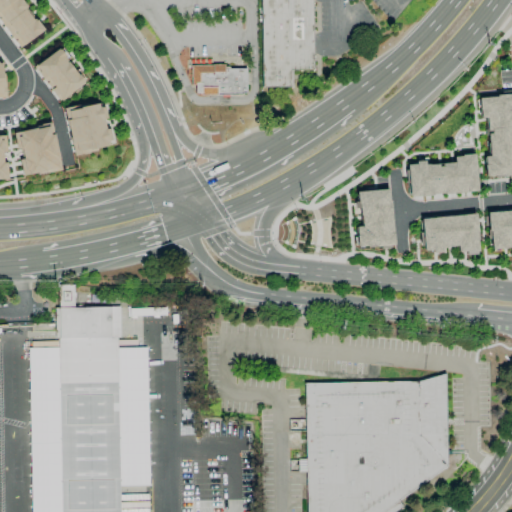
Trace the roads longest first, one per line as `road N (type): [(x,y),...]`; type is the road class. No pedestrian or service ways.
road 1 (trunk): [(347,104),(230,155),(211,155),(183,142),(142,60)]
road 2 (trunk): [(295,177),(390,110),(495,0)]
road 3 (primary): [(256,291),(476,316)]
road 4 (primary): [(511,294),(294,272)]
road 5 (trunk): [(176,193),(100,214),(0,226)]
road 6 (trunk): [(110,247),(161,247),(228,286),(256,291)]
road 7 (secondary): [(191,189),(142,60)]
road 8 (trunk): [(347,104),(230,174)]
road 9 (trunk): [(294,272),(273,260),(262,233),(295,177)]
